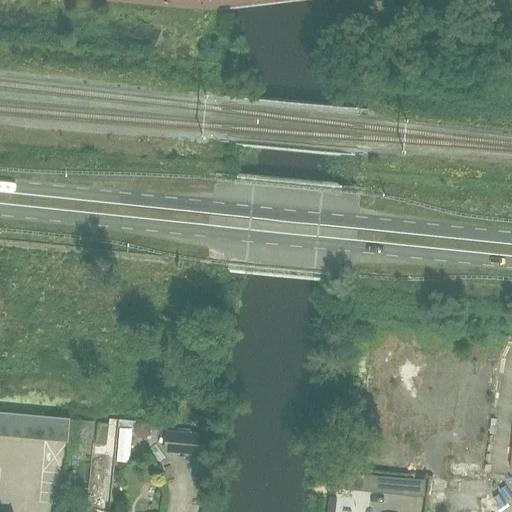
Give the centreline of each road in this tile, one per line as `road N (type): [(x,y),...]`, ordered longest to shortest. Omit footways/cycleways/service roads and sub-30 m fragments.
road 1 (primary): [(511,237),(0,184)]
road 2 (primary): [(0,212),(511,264)]
